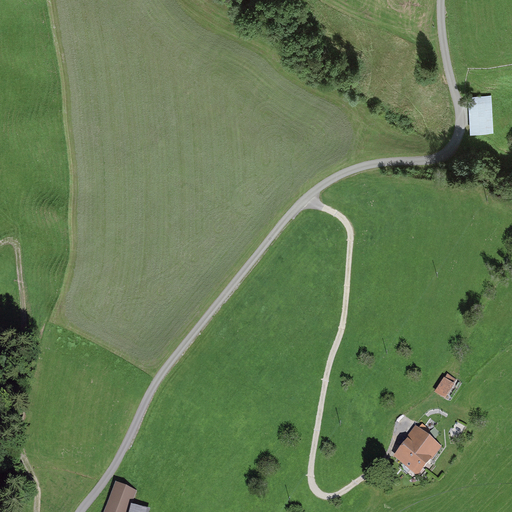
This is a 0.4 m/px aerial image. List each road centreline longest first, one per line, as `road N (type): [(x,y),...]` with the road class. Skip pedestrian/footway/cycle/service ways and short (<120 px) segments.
road 1 (track): [(79,511),(115,464),(169,362),(304,198),(349,170),(441,156),(452,146),(460,114),(440,0)]
road 2 (track): [(404,420),(386,456),(346,489),(329,496),(312,484),(326,375),(343,321),(350,235),(345,221),(304,198)]
road 3 (track): [(0,244),(18,248),(26,355),(18,436),(36,511)]
